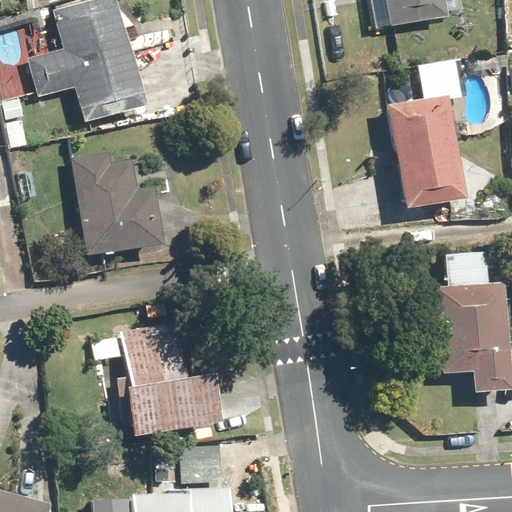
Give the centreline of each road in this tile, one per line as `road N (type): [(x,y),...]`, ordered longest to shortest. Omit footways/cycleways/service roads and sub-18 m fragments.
road 1 (residential): [(330,504),(245,0)]
road 2 (residential): [(511,494),(330,504)]
